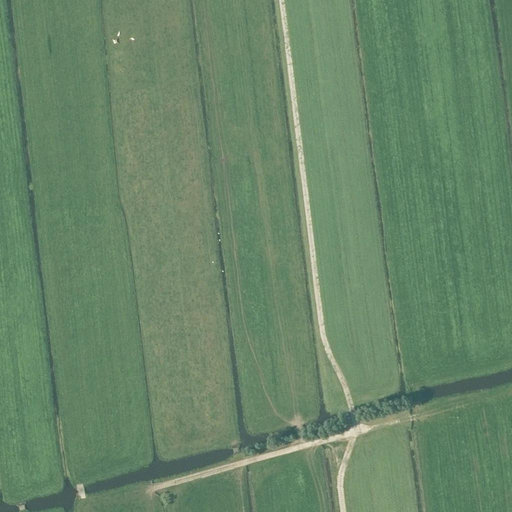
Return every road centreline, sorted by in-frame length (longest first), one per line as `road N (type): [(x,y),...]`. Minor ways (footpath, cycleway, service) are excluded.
road 1 (track): [(281,0),(322,337),(357,431)]
road 2 (track): [(397,420),(152,487)]
